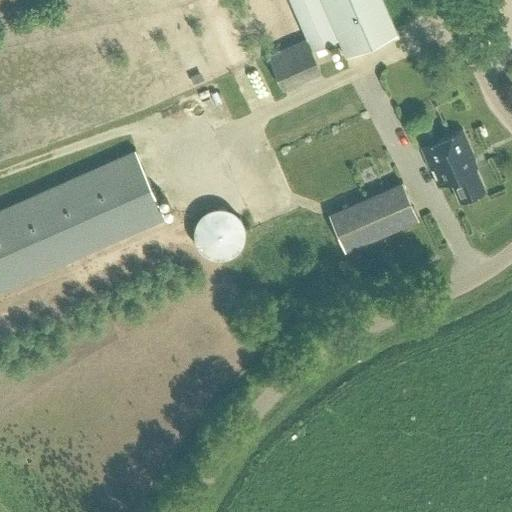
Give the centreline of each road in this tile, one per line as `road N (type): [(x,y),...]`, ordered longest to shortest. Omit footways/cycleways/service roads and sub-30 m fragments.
road 1 (unclassified): [(184,511),(224,445),(279,385),(379,320),(511,252)]
road 2 (unclassified): [(511,120),(445,0)]
